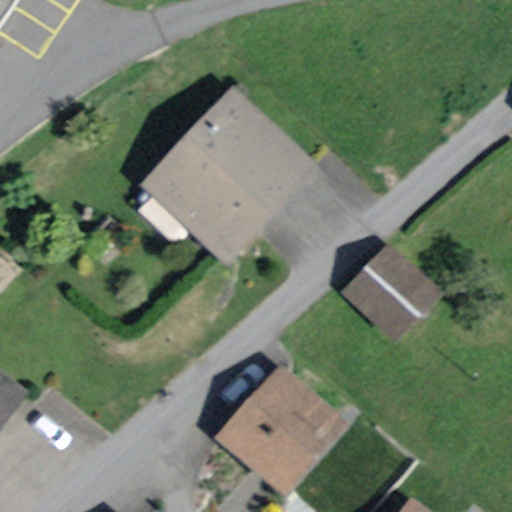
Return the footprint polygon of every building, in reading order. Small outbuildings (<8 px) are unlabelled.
[(321,171),(233,85),(144,177),(232,263),(321,171)] [(449,296),(395,241),(347,288),(401,343),(449,296)] [(353,427),(281,364),(220,433),(292,496),(353,427)] [(0,425),(27,390),(0,370),(0,425)] [(431,511),(415,498),(403,511),(431,511)]
